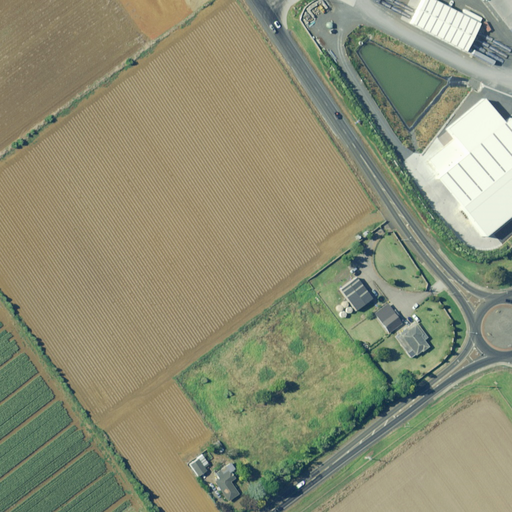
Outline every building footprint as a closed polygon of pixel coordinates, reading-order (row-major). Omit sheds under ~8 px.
[(478,23),(433,0),(420,0),(408,23),(463,53),(478,23)] [(371,299),(357,280),(341,292),(355,311),(371,299)] [(392,312),(386,304),(373,314),(388,334),(402,323),(394,311),(392,312)] [(420,334),(414,325),(406,331),(405,329),(394,337),(410,359),(427,347),(422,340),(426,338),(422,332),(420,334)] [(207,464),(201,454),(195,458),(196,459),(189,464),(197,477),(205,471),(203,467),(207,464)] [(238,476),(230,463),(215,473),(218,479),(214,482),(227,502),(237,495),(229,482),(238,476)]
